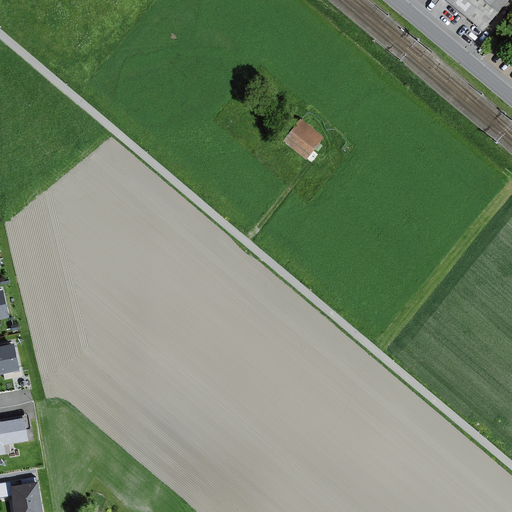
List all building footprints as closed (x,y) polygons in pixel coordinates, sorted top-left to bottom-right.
[(506,0),(444,0),(481,30),(506,0)] [(325,138),(301,119),(283,141),(307,160),(325,138)] [(5,288),(0,289),(0,317),(0,318),(12,315),(5,288)] [(16,340),(0,344),(0,371),(22,367),(16,340)] [(0,419),(0,452),(7,451),(6,443),(30,438),(27,426),(31,426),(29,414),(0,419)] [(36,477),(12,481),(14,495),(17,511),(44,511),(39,480),(36,480),(36,477)] [(0,497),(14,495),(12,481),(0,483),(0,497)]
